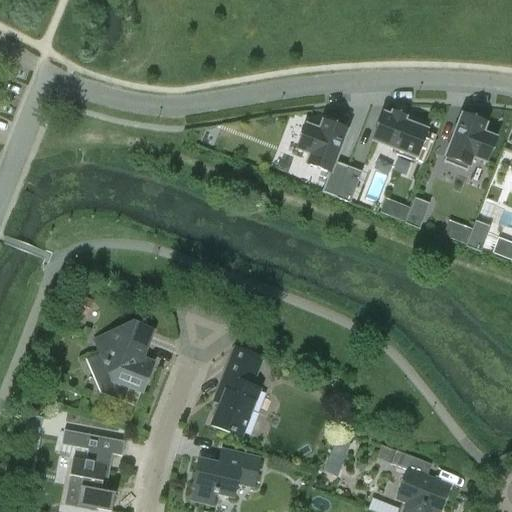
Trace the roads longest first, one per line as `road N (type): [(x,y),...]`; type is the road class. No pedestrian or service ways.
road 1 (residential): [(511,90),(335,85),(168,106),(119,101),(50,76)]
road 2 (residential): [(147,511),(203,338)]
road 3 (residential): [(0,199),(50,76)]
